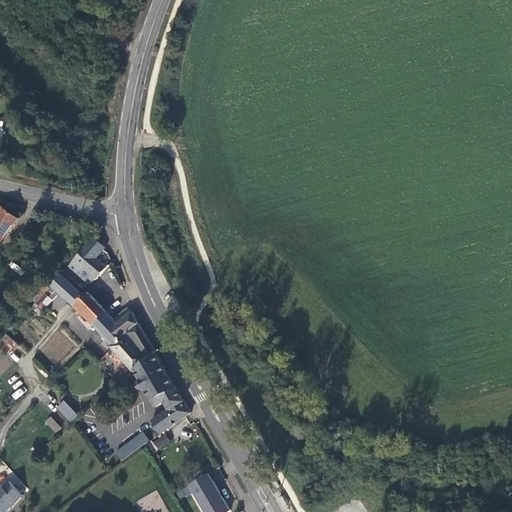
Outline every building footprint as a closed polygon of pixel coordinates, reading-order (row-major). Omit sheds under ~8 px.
[(20,221),(0,206),(0,246),(0,247),(20,221)] [(75,261),(68,269),(87,285),(89,286),(98,281),(102,276),(108,271),(95,260),(104,250),(94,240),(75,261)] [(103,252),(95,260),(108,271),(115,267),(107,255),(103,252)] [(69,303),(80,293),(87,285),(68,269),(57,282),(52,287),(69,303)] [(37,298),(38,302),(49,291),(38,281),(29,290),(31,291),(23,299),(30,305),(37,298)] [(74,308),(85,297),(82,295),(80,293),(69,303),(71,305),(74,308)] [(88,294),(85,297),(74,308),(91,324),(89,327),(91,330),(90,332),(97,338),(101,335),(112,347),(110,349),(111,350),(125,337),(148,362),(156,355),(134,315),(120,327),(114,321),(111,317),(113,315),(109,310),(107,313),(88,294)] [(30,305),(33,308),(38,302),(37,298),(30,305)] [(130,307),(114,321),(120,327),(134,315),(130,307)] [(0,339),(0,345),(10,355),(19,345),(5,333),(0,339)] [(135,374),(148,362),(125,337),(111,350),(133,374),(134,375),(135,374)] [(168,408),(169,411),(170,412),(186,404),(183,398),(177,388),(175,388),(156,355),(148,362),(135,374),(141,383),(139,385),(138,389),(141,393),(145,393),(146,392),(157,408),(165,404),(168,408)] [(161,437),(191,417),(192,416),(186,404),(170,412),(169,411),(152,423),(161,437)] [(72,426),(79,419),(65,405),(58,411),(72,426)] [(56,433),(62,427),(50,416),(44,423),(56,433)] [(117,454),(123,463),(151,443),(145,434),(117,454)] [(154,444),(158,451),(170,443),(166,437),(154,444)] [(21,494),(27,488),(13,472),(6,477),(21,494)] [(229,511),(209,477),(190,488),(204,511),(229,511)] [(0,511),(7,511),(9,510),(11,509),(22,497),(9,483),(3,489),(1,488),(0,489),(0,511)]
